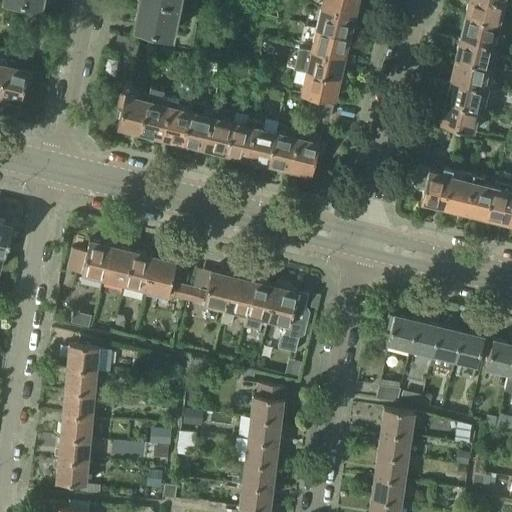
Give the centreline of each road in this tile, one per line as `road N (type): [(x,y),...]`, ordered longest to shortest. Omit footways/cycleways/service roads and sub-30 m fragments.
road 1 (residential): [(51,166),(4,511)]
road 2 (tertiary): [(51,166),(361,243)]
road 3 (residential): [(361,243),(316,511)]
road 4 (residential): [(417,0),(361,243)]
road 5 (residential): [(87,0),(51,166)]
road 6 (tertiary): [(361,243),(511,280)]
